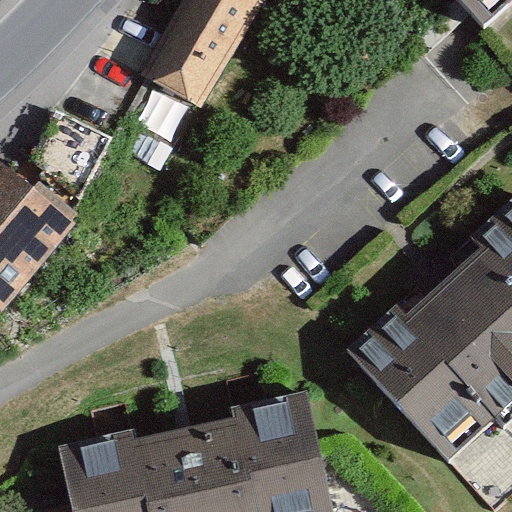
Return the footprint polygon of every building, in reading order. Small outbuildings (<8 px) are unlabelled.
[(271,0),(192,0),(144,85),(203,119),(271,0)] [(511,0),(434,0),(473,43),(511,8),(511,0)] [(108,148),(56,118),(24,175),(77,204),(108,148)] [(0,174),(0,312),(63,228),(0,174)] [(390,323),(345,364),(444,472),(484,435),(494,446),(511,429),(511,208),(464,253),(475,264),(434,300),(399,333),(390,323)] [(316,511),(296,411),(234,424),(237,440),(185,450),(132,461),(129,445),(53,460),(62,511),(316,511)] [(511,429),(494,446),(484,435),(444,472),(480,511),(495,511),(511,496),(511,429)]
